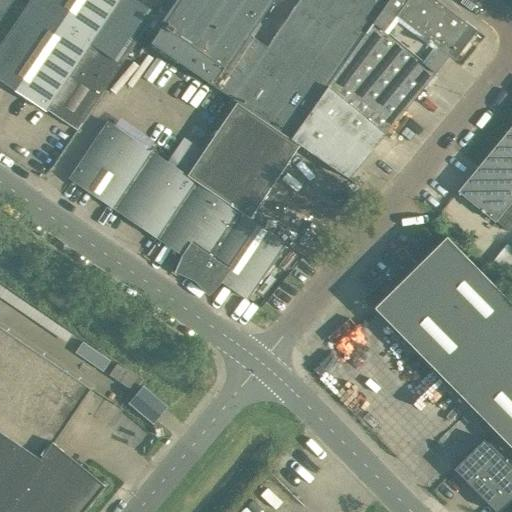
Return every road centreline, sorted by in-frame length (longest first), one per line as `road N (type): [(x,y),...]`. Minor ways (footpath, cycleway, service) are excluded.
road 1 (unclassified): [(260,364),(511,61)]
road 2 (unclassified): [(260,364),(0,185)]
road 3 (unclassified): [(410,511),(260,364)]
road 4 (unclassified): [(137,511),(260,364)]
